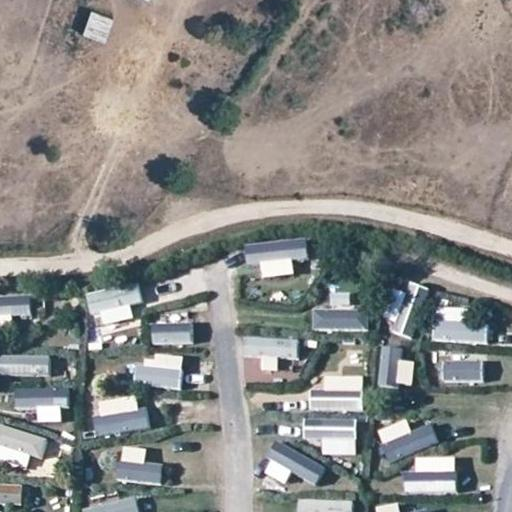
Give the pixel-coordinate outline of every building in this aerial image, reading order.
[(317,262),(253,264),(254,290),(318,288),(317,262)] [(411,331),(418,276),(392,273),(385,328),(411,331)] [(120,347),(146,289),(123,278),(96,336),(120,347)] [(0,325),(42,327),(43,301),(0,299),(0,325)] [(363,305),(299,308),(300,334),(364,332),(363,305)] [(504,317),(440,319),(441,345),(505,343),(504,317)] [(143,345),(207,348),(208,322),(145,319),(143,345)] [(375,355),(409,409),(431,395),(397,341),(375,355)] [(318,342),(254,344),(255,370),(319,368),(318,342)] [(0,376),(49,379),(50,353),(0,350),(0,376)] [(129,383),(192,386),(193,360),(130,357),(129,383)] [(501,358),(438,360),(439,386),(502,384),(501,358)] [(299,408),(298,378),(266,379),(268,409),(299,408)] [(369,380),(306,382),(307,408),(370,406),(369,380)] [(12,417),(75,420),(77,394),(13,390),(12,417)] [(105,431),(169,434),(170,408),(107,405),(105,431)] [(448,419),(384,421),(385,447),(449,445),(448,419)] [(369,420),(305,422),(306,448),(369,446),(369,420)] [(0,456),(49,459),(50,433),(0,430),(0,456)] [(112,476),(176,479),(177,453),(114,450),(112,476)] [(330,458),(267,461),(268,487),(331,484),(330,458)] [(469,462),(405,464),(406,490),(470,488),(469,462)] [(0,511),(26,511),(28,487),(0,485),(0,511)] [(86,511),(149,511),(150,497),(87,493),(86,511)] [(353,511),(353,503),(290,506),(290,511),(353,511)]
